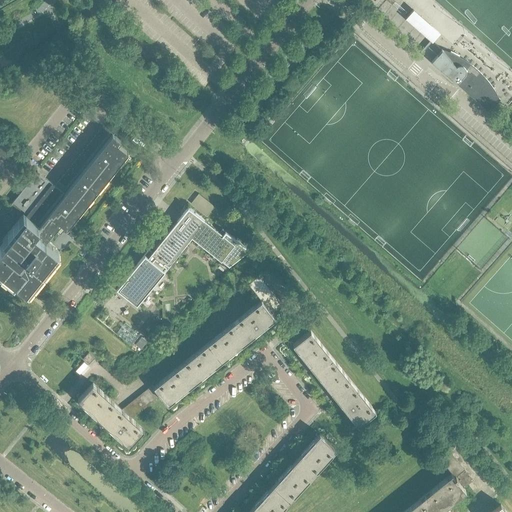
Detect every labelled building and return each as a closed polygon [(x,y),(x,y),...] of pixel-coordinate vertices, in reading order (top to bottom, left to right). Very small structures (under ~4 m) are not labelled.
[(452,53),(449,52),(450,52),(447,55),(441,48),(440,48),(442,50),(431,61),(489,112),(495,104),(504,112),(511,103),(511,102),(507,98),(508,97),(505,94),(504,94),(500,90),(497,94),(494,89),(492,86),(490,84),(488,81),(486,79),(484,76),(482,74),(479,71),(477,69),(474,67),(472,65),(469,63),(467,61),(464,59),(461,58),(458,56),(455,54),(452,53)] [(12,201),(28,213),(0,247),(0,267),(26,288),(57,249),(46,240),(53,231),(56,233),(58,233),(64,225),(68,228),(128,152),(118,143),(121,139),(103,125),(55,185),(37,171),(12,201)] [(0,154),(7,161),(15,151),(0,138),(0,154)] [(152,252),(149,249),(137,264),(117,289),(137,306),(192,237),(229,267),(249,251),(250,250),(222,228),(219,231),(188,206),(161,240),(152,252)] [(252,289),(262,280),(259,275),(248,284),(252,289)] [(262,280),(252,289),(256,294),(266,285),(262,280)] [(270,290),(266,285),(256,294),(260,298),(270,290)] [(270,290),(260,298),(261,300),(264,303),(274,295),(270,290)] [(274,295),(264,303),(268,308),(278,300),(274,295)] [(261,300),(234,321),(248,339),(275,317),(272,313),(268,308),(264,303),(261,300)] [(282,305),(278,300),(268,308),(272,313),(282,305)] [(248,339),(234,321),(207,343),(221,360),(248,339)] [(116,333),(131,345),(139,335),(124,323),(116,333)] [(315,370),(332,356),(310,329),(293,343),(315,370)] [(141,336),(135,344),(141,348),(147,341),(141,336)] [(221,360),(207,343),(181,364),(195,382),(221,360)] [(89,363),(93,358),(95,357),(89,352),(84,358),(89,363)] [(332,356),(315,370),(336,397),(354,383),(332,356)] [(195,382),(181,364),(154,386),(161,394),(168,403),(195,382)] [(103,422),(118,406),(92,382),(77,399),(103,422)] [(376,409),(354,383),(336,397),(358,424),(376,409)] [(153,384),(148,388),(156,398),(161,394),(154,386),(153,384)] [(156,398),(148,388),(143,392),(151,402),(156,398)] [(143,392),(138,396),(146,406),(151,402),(143,392)] [(146,406),(138,396),(133,400),(141,410),(146,406)] [(133,400),(128,404),(136,414),(141,410),(133,400)] [(128,404),(121,409),(131,418),(136,414),(128,404)] [(118,406),(103,422),(129,445),(144,429),(132,419),(131,418),(121,409),(118,406)] [(297,458),(313,473),(336,448),(320,433),(297,458)] [(444,463),(454,455),(449,449),(439,457),(444,463)] [(458,460),(454,455),(444,463),(448,468),(458,460)] [(297,458),(274,484),(290,499),(313,473),(297,458)] [(458,460),(448,468),(452,473),(462,465),(458,460)] [(466,470),(462,465),(452,473),(456,478),(466,470)] [(470,475),(466,470),(456,478),(460,482),(470,475)] [(452,473),(425,495),(439,511),(466,490),(464,487),(460,482),(456,478),(452,473)] [(470,475),(460,482),(464,487),(474,479),(470,475)] [(274,484),(251,509),(253,511),(278,511),(290,499),(274,484)] [(425,495),(403,511),(439,511),(425,495)]
